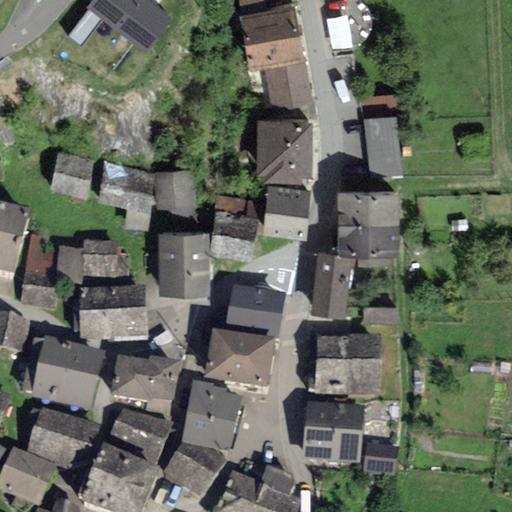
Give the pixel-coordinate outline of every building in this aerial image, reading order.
[(91,0),(85,8),(88,10),(101,20),(145,55),(172,22),(144,0),(91,0)] [(295,7),(238,17),(247,74),(262,72),(305,64),(295,7)] [(81,46),(101,20),(88,10),(68,36),(81,46)] [(305,64),(262,72),(269,112),(312,105),(305,64)] [(402,175),(396,117),(364,121),(370,178),(402,175)] [(312,124),(257,123),(256,179),(265,179),(265,186),(301,187),(301,179),(311,179),(312,124)] [(57,154),(49,191),(86,199),(94,162),(57,154)] [(105,163),(98,203),(125,210),(125,227),(148,229),(153,173),(105,163)] [(156,211),(196,207),(190,171),(155,175),(156,211)] [(262,237),(306,241),(310,192),(267,188),(262,237)] [(398,193),(337,194),(337,228),(398,227),(398,193)] [(0,271),(14,275),(31,209),(0,201),(0,271)] [(215,214),(209,257),(251,262),(256,219),(215,214)] [(337,228),(338,259),(351,259),(359,259),(359,269),(386,269),(386,259),(399,259),(398,227),(337,228)] [(58,239),(29,236),(23,284),(51,289),(58,239)] [(159,238),(160,299),(209,298),(208,237),(159,238)] [(118,242),(84,241),(83,249),(82,279),(129,280),(130,255),(117,254),(118,242)] [(82,279),(83,249),(59,247),(57,273),(74,284),(83,284),(82,279)] [(344,321),(351,259),(338,259),(317,255),(309,317),(344,321)] [(23,284),(19,304),(52,309),(55,289),(51,289),(23,284)] [(284,294),(233,285),(226,330),(275,338),(277,338),(284,294)] [(145,286),(111,288),(113,339),(147,336),(145,286)] [(113,339),(111,288),(79,289),(79,299),(73,299),(74,332),(80,332),(80,339),(113,339)] [(397,308),(363,308),(363,325),(397,324),(397,308)] [(0,313),(0,346),(22,352),(29,320),(0,313)] [(226,330),(211,328),(204,377),(267,387),(275,338),(226,330)] [(316,335),(316,361),(380,361),(380,335),(316,335)] [(46,336),(44,340),(34,337),(28,362),(38,364),(96,379),(104,351),(46,336)] [(149,361),(116,355),(109,394),(151,402),(152,397),(173,401),(180,362),(149,357),(149,361)] [(380,361),(316,361),(315,394),(380,395),(380,361)] [(88,410),(96,379),(38,364),(28,362),(22,390),(32,392),(30,395),(88,410)] [(213,384),(192,381),(181,442),(229,450),(242,396),(226,393),(227,390),(213,387),(213,384)] [(0,390),(0,422),(12,396),(0,390)] [(307,403),(305,428),(362,432),(364,407),(307,403)] [(121,406),(106,445),(155,464),(171,425),(121,406)] [(103,426),(42,407),(25,452),(54,463),(88,474),(103,426)] [(305,428),(302,458),(360,462),(362,432),(305,428)] [(229,450),(181,442),(162,475),(200,497),(226,459),(229,450)] [(102,444),(81,500),(112,511),(141,511),(159,465),(155,464),(106,445),(102,444)] [(399,448),(367,444),(363,471),(395,476),(399,448)] [(25,452),(11,447),(0,474),(0,490),(38,505),(54,463),(25,452)] [(260,483),(231,471),(214,511),(295,511),(300,501),(288,496),(295,478),(266,467),(260,483)] [(48,511),(37,509),(35,511),(78,511),(80,505),(57,499),(52,511),(48,511)]
